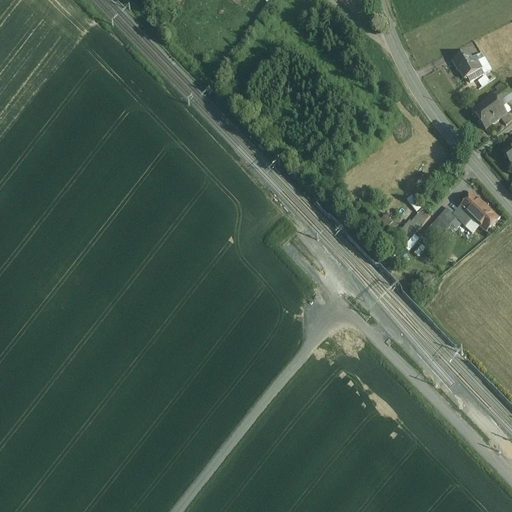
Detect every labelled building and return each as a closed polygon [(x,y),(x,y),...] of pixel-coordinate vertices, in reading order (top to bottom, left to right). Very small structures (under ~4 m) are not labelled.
[(471,53),(452,65),(463,83),(482,71),(474,58),(471,53)] [(483,54),(474,58),(482,71),(485,75),(492,70),(483,54)] [(511,97),(511,94),(504,83),(493,90),(502,104),(511,97)] [(471,116),(483,134),(508,117),(496,100),(471,116)] [(511,145),(501,154),(511,168),(511,145)] [(415,196),(408,200),(416,213),(423,209),(415,196)] [(475,196),(460,211),(486,236),(501,221),(475,196)] [(449,207),(425,230),(435,240),(459,217),(449,207)] [(385,215),(379,222),(387,228),(393,221),(385,215)] [(410,223),(398,236),(407,244),(419,232),(410,223)]
